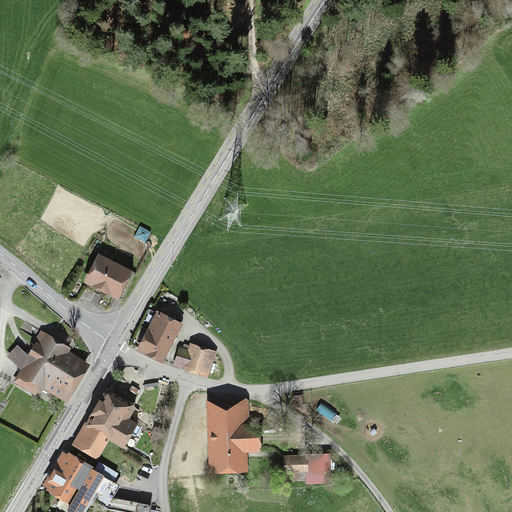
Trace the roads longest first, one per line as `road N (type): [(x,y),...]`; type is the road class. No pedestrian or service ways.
road 1 (unclassified): [(511,352),(239,389),(112,345)]
road 2 (secondary): [(112,345),(322,0)]
road 3 (secondary): [(112,345),(14,511)]
road 4 (tertiary): [(0,252),(112,345)]
